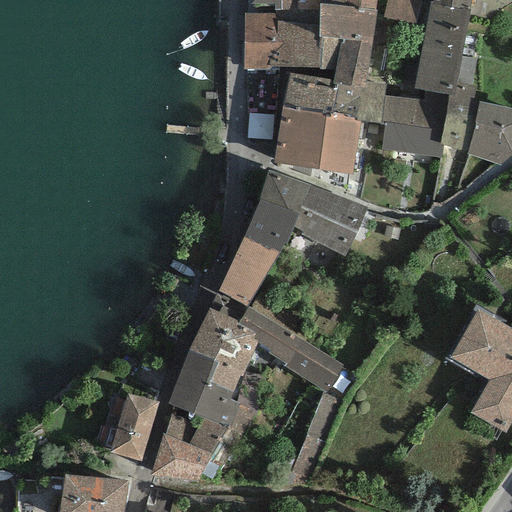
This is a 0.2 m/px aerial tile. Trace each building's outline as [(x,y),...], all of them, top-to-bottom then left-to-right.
[(250,0),(250,3),(273,3),(273,10),(276,10),(280,11),(279,0),(250,0)] [(327,4),(326,0),(279,0),(280,11),(319,11),(319,4),(327,4)] [(375,10),(375,0),(326,0),(327,4),(375,10)] [(420,0),(386,0),(383,18),(415,25),(420,0)] [(430,0),(430,3),(468,11),(470,0),(430,0)] [(468,11),(430,3),(414,88),(423,89),(448,94),(454,95),(456,83),(468,11)] [(366,83),(375,10),(327,4),(319,4),(319,11),(319,24),(317,38),(322,38),(320,67),(320,70),(336,71),(333,81),(332,84),(337,84),(365,88),(366,83)] [(244,14),(243,69),(254,70),(269,71),(269,67),(279,68),(320,67),(322,38),(317,38),(319,24),(280,21),(276,21),(275,15),(244,14)] [(333,81),(289,73),(282,109),(330,117),(337,84),(332,84),(333,81)] [(365,88),(337,84),(330,117),(360,122),(381,124),(381,121),(383,96),(384,85),(366,83),(365,88)] [(475,88),(456,83),(454,95),(448,94),(443,130),(440,145),(443,146),(467,152),(478,102),(473,102),(475,88)] [(443,130),(448,94),(423,89),(423,99),(383,96),(381,121),(385,122),(443,130)] [(511,109),(478,102),(467,152),(467,155),(499,164),(511,153),(511,109)] [(330,117),(282,109),(273,163),(352,175),(360,122),(330,117)] [(440,145),(443,130),(385,122),(380,149),(441,159),(443,146),(440,145)] [(309,186),(267,171),(258,200),(298,214),(309,186)] [(367,210),(309,186),(298,214),(292,228),(301,232),(299,235),(344,257),(367,210)] [(292,228),(298,214),(258,200),(243,238),(278,251),(283,243),(286,245),(292,228)] [(278,251),(243,238),(218,292),(247,307),(278,251)] [(247,307),(218,292),(188,350),(216,363),(209,381),(232,392),(239,376),(242,377),(257,343),(258,341),(252,340),(255,334),(237,324),(247,307)] [(250,308),(247,307),(237,324),(255,334),(252,340),(258,341),(257,343),(270,351),(268,353),(285,364),(282,367),(325,392),(343,366),(304,341),(308,336),(255,301),(250,308)] [(511,330),(477,310),(449,358),(488,380),(469,413),(504,434),(511,420),(511,330)] [(216,363),(188,350),(167,405),(172,406),(228,425),(230,426),(239,404),(236,403),(229,400),(232,392),(209,381),(216,363)] [(268,379),(245,372),(236,403),(239,404),(230,426),(228,425),(226,428),(243,436),(257,413),(268,379)] [(341,401),(321,393),(291,473),(311,481),(341,401)] [(158,403),(127,394),(109,453),(141,462),(158,403)] [(228,425),(172,406),(165,434),(162,433),(150,475),(197,480),(226,428),(228,425)] [(122,511),(127,482),(64,475),(58,511),(122,511)]
